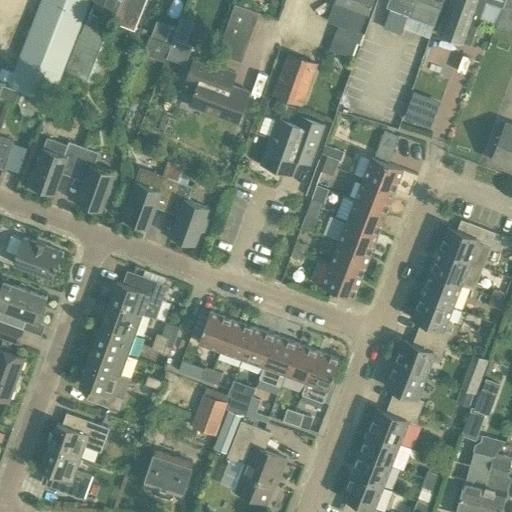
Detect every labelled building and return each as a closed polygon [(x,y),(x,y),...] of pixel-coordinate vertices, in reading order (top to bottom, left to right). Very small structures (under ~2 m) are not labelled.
[(48,99),(87,0),(43,0),(10,84),(48,99)] [(115,22),(124,0),(94,0),(90,11),(115,22)] [(136,30),(146,0),(124,0),(115,22),(136,30)] [(335,0),(328,20),(338,24),(358,31),(365,13),(368,14),(373,0),(335,0)] [(435,25),(440,9),(443,0),(393,0),(384,28),(402,34),(409,15),(412,16),(435,25)] [(452,0),(440,34),(472,45),(487,1),(502,6),(504,0),(452,0)] [(511,32),(511,0),(506,0),(497,28),(511,32)] [(226,33),(251,42),(261,13),(236,5),(226,33)] [(156,19),(151,35),(165,41),(171,24),(156,19)] [(93,83),(112,31),(85,21),(79,36),(78,36),(64,73),(93,83)] [(361,45),(365,35),(338,25),(329,50),(353,58),(358,44),(361,45)] [(165,62),(171,43),(165,41),(151,35),(149,35),(142,54),(165,62)] [(194,46),(175,39),(168,58),(187,65),(194,46)] [(303,105),(318,62),(287,51),(272,94),(303,105)] [(238,121),(249,91),(231,84),(236,71),(196,57),(187,81),(198,85),(191,104),(238,121)] [(427,71),(446,75),(448,61),(430,57),(427,71)] [(0,68),(0,77),(9,81),(12,73),(0,68)] [(2,86),(0,90),(0,97),(5,99),(10,87),(2,85),(2,86)] [(13,102),(17,90),(10,87),(5,99),(13,102)] [(260,110),(270,113),(274,102),(265,99),(260,110)] [(312,163),(325,125),(301,117),(297,125),(279,119),(263,163),(293,174),(298,158),(312,163)] [(511,167),(511,125),(505,123),(492,161),(511,167)] [(364,178),(395,190),(404,168),(388,162),(399,136),(385,130),(374,157),(372,156),(364,178)] [(0,173),(0,174),(12,141),(0,136),(0,173)] [(68,144),(47,137),(44,146),(34,172),(31,170),(25,186),(37,191),(39,187),(54,193),(64,168),(75,172),(84,146),(69,141),(68,144)] [(110,197),(115,185),(111,184),(115,173),(94,165),(99,152),(84,146),(75,172),(86,177),(77,201),(83,204),(82,207),(94,211),(95,208),(101,210),(107,196),(110,197)] [(337,168),(340,160),(328,155),(325,163),(337,168)] [(178,180),(184,165),(172,160),(166,176),(165,175),(159,189),(139,181),(129,206),(125,205),(119,220),(131,225),(133,222),(148,228),(158,203),(169,207),(180,181),(178,180)] [(334,176),(337,168),(325,163),(322,171),(334,176)] [(387,212),(395,190),(364,178),(355,199),(387,212)] [(205,232),(209,220),(206,219),(210,208),(189,200),(195,187),(180,181),(169,207),(181,212),(171,236),(177,239),(176,242),(188,247),(189,244),(196,246),(201,231),(205,232)] [(216,235),(232,241),(251,194),(236,187),(216,235)] [(321,211),(324,202),(312,198),(310,206),(321,211)] [(379,233),(387,212),(355,199),(347,221),(379,233)] [(319,218),(321,211),(310,206),(307,214),(319,218)] [(371,254),(379,233),(347,221),(339,242),(371,254)] [(482,267),(495,232),(468,222),(464,233),(448,227),(439,250),(482,267)] [(24,239),(12,235),(7,250),(18,254),(15,263),(54,277),(63,251),(24,237),(24,239)] [(306,253),(309,245),(297,241),(294,249),(306,253)] [(362,275),(371,254),(339,242),(331,263),(362,275)] [(303,261),(306,253),(294,249),(291,257),(303,261)] [(473,289),(482,267),(439,250),(430,272),(462,285),(473,289)] [(354,297),(362,275),(331,263),(322,285),(354,297)] [(118,280),(111,299),(145,311),(155,315),(166,285),(129,271),(124,282),(118,280)] [(453,307),(462,285),(430,272),(421,295),(453,307)] [(38,320),(46,296),(2,280),(0,286),(0,319),(23,328),(28,317),(38,320)] [(503,301),(506,293),(494,289),(491,297),(503,301)] [(446,344),(451,332),(453,325),(452,321),(448,319),(453,307),(421,295),(412,318),(427,323),(423,335),(446,344)] [(500,309),(503,301),(491,297),(488,305),(500,309)] [(137,333),(145,311),(111,299),(103,321),(137,333)] [(221,350),(233,318),(211,310),(199,342),(221,350)] [(242,358),(254,326),(233,318),(221,350),(242,358)] [(129,354),(137,333),(103,321),(95,342),(129,354)] [(0,335),(18,342),(22,330),(0,322),(0,335)] [(264,366),(275,334),(254,326),(242,358),(263,366),(264,366)] [(166,344),(169,336),(158,332),(154,340),(166,344)] [(285,374),(297,342),(275,334),(264,366),(263,366),(258,379),(280,386),(285,374)] [(439,363),(446,344),(423,335),(418,346),(404,340),(395,363),(426,375),(432,360),(439,363)] [(168,355),(171,346),(166,344),(154,340),(151,348),(168,355)] [(122,374),(129,354),(95,342),(88,361),(122,374)] [(306,382),(318,350),(297,342),(285,374),(306,382)] [(0,397),(9,401),(24,358),(0,349),(0,397)] [(324,401),(340,358),(318,350),(306,382),(302,393),(324,401)] [(475,392),(487,360),(473,354),(460,386),(475,392)] [(119,410),(130,378),(121,374),(122,374),(88,361),(80,383),(91,387),(87,398),(119,410)] [(419,412),(424,401),(417,398),(426,375),(395,363),(386,386),(400,392),(396,403),(419,412)] [(209,381),(214,369),(206,366),(202,378),(209,381)] [(218,384),(222,372),(214,369),(209,381),(218,384)] [(161,390),(165,381),(148,375),(145,384),(161,390)] [(489,414),(500,383),(486,378),(481,391),(478,390),(472,407),(471,406),(461,434),(476,440),(486,413),(489,414)] [(246,415),(252,396),(229,388),(227,394),(231,396),(227,409),(246,415)] [(457,402),(468,406),(473,395),(461,391),(457,402)] [(215,434),(227,401),(203,393),(191,425),(215,434)] [(267,422),(270,416),(257,411),(261,399),(252,396),(246,415),(267,422)] [(415,424),(419,412),(396,403),(392,414),(377,408),(368,431),(399,444),(408,421),(415,424)] [(291,423),(296,411),(288,408),(283,420),(291,423)] [(228,410),(213,448),(226,453),(241,415),(228,410)] [(307,428),(311,416),(296,411),(291,423),(307,428)] [(100,451),(108,427),(90,420),(86,432),(57,422),(49,444),(80,456),(84,445),(100,451)] [(280,476),(287,458),(265,449),(272,432),(242,420),(228,456),(246,463),(235,490),(267,503),(278,476),(280,476)] [(391,465),(399,444),(368,431),(360,452),(391,465)] [(83,498),(92,474),(76,468),(80,456),(49,444),(41,468),(53,472),(48,485),(83,498)] [(182,494),(193,462),(156,449),(144,481),(152,484),(151,487),(153,491),(169,497),(173,494),(174,491),(182,494)] [(477,511),(492,457),(493,456),(474,451),(466,481),(465,480),(456,511),(477,511)] [(383,486),(391,465),(360,452),(351,474),(383,486)] [(500,511),(510,476),(507,475),(511,461),(493,456),(492,457),(477,511),(500,511)] [(436,483),(439,474),(427,470),(424,478),(436,483)] [(382,511),(374,509),(383,486),(351,474),(342,497),(358,503),(354,511),(382,511)] [(433,490),(436,483),(424,478),(421,486),(433,490)] [(413,511),(425,511),(428,504),(417,500),(413,511)]
